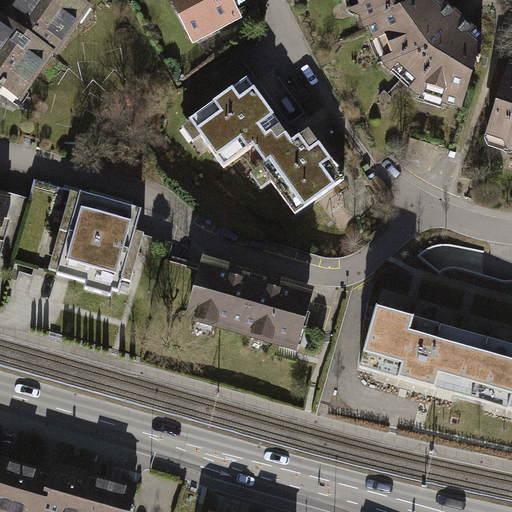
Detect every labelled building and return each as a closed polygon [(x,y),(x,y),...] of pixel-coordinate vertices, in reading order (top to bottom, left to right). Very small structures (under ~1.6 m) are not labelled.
[(77,0),(19,0),(0,26),(0,98),(5,92),(24,105),(93,11),(77,0)] [(229,0),(167,0),(192,47),(241,21),(229,0)] [(352,0),(363,26),(371,23),(430,0),(352,0)] [(416,100),(463,113),(488,39),(442,0),(430,0),(371,23),(387,58),(374,61),(416,100)] [(511,69),(511,70),(488,139),(509,148),(511,155),(511,69)] [(248,84),(188,127),(224,178),(256,155),(264,166),(257,171),(291,217),(341,181),(310,139),(295,150),(248,84)] [(360,215),(381,195),(370,185),(350,205),(360,215)] [(0,264),(17,200),(0,195),(0,264)] [(135,212),(85,199),(63,285),(107,296),(111,280),(157,291),(169,247),(129,237),(135,212)] [(317,286),(203,255),(186,316),(300,347),(317,286)] [(511,414),(511,351),(375,312),(358,371),(511,414)] [(46,511),(56,480),(0,464),(0,511),(46,511)] [(46,511),(130,511),(136,493),(59,471),(56,480),(46,511)]
